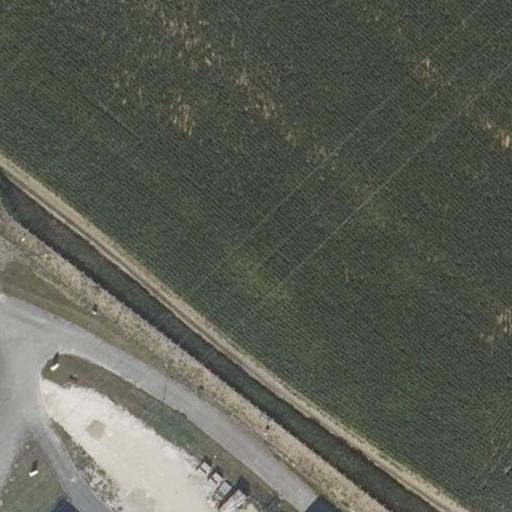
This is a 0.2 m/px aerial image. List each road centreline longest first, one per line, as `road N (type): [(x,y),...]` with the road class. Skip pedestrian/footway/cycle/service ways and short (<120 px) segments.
road 1 (track): [(439,511),(301,415),(0,172)]
road 2 (unknown): [(0,394),(42,426),(77,348)]
